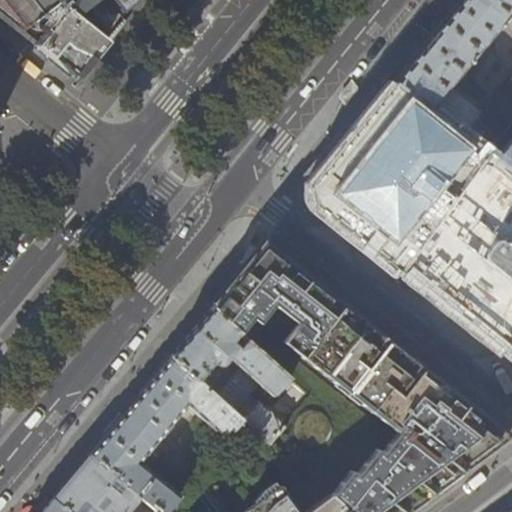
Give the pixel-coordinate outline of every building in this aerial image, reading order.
[(115,10),(126,0),(0,0),(0,16),(6,21),(17,31),(33,19),(31,22),(30,24),(31,27),(33,29),(35,30),(37,31),(40,30),(41,30),(47,25),(53,31),(35,45),(56,62),(75,78),(104,43),(79,22),(91,13),(110,35),(123,19),(119,15),(115,10)] [(511,0),(462,0),(393,83),(485,152),(511,119),(511,0)] [(396,271),(485,152),(393,83),(355,130),(315,179),(311,184),(310,187),(309,192),(309,196),(309,199),(310,201),(313,205),(316,208),(369,251),(396,271)] [(491,157),(511,131),(511,119),(485,152),(491,157)] [(511,173),(491,157),(485,152),(396,271),(433,301),(511,363),(511,173)] [(308,279),(262,242),(237,273),(209,307),(236,332),(250,317),(257,322),(271,304),(295,322),(280,341),(396,430),(380,451),(374,446),(354,472),(348,467),(327,494),(347,511),(404,511),(441,485),(507,436),(468,406),(420,368),(335,301),(308,279)] [(236,332),(209,307),(189,331),(168,356),(241,420),(249,427),(264,440),(304,395),(236,332)] [(137,463),(186,405),(224,438),(241,420),(168,356),(125,407),(86,454),(138,497),(156,511),(173,511),(203,478),(194,472),(175,495),(137,463)] [(128,511),(127,511),(138,497),(86,454),(68,475),(50,497),(66,511),(128,511)] [(347,511),(327,494),(326,492),(299,511),(296,511),(276,484),(240,510),(241,511),(347,511)] [(66,511),(50,497),(37,511),(66,511)]
